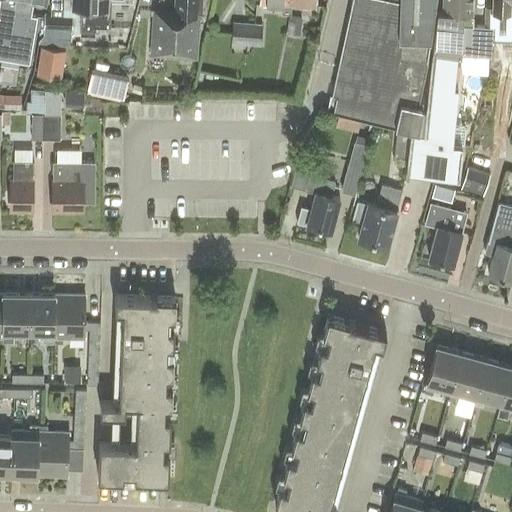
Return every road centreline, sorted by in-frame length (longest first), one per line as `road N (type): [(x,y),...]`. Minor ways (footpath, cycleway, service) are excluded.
road 1 (residential): [(511,322),(260,252),(0,248)]
road 2 (residential): [(339,0),(306,125)]
